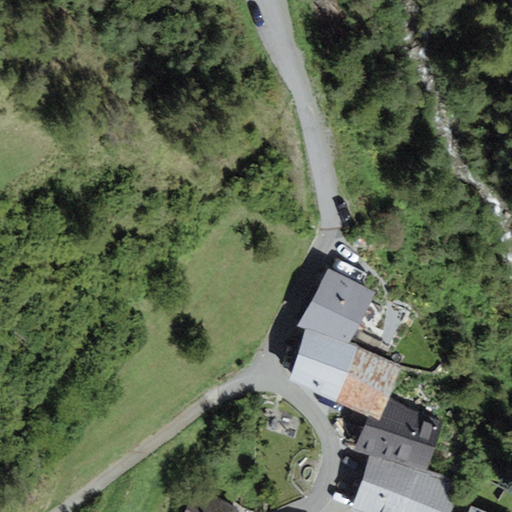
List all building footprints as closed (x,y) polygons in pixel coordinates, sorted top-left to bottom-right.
[(345,333),(370,281),(323,259),(299,311),(345,333)] [(397,357),(303,320),(283,370),(365,402),(377,407),(381,396),(397,357)] [(354,438),(426,459),(439,413),(381,396),(377,407),(365,402),(354,438)] [(370,446),(350,499),(384,511),(438,511),(452,478),(370,446)] [(227,511),(234,497),(197,480),(182,511),(227,511)] [(498,511),(469,498),(462,511),(498,511)]
